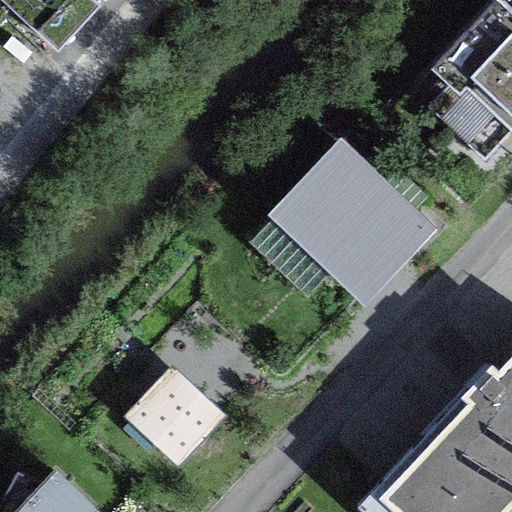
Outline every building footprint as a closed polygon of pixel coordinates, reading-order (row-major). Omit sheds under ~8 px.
[(511,125),(511,0),(482,0),(432,53),(462,82),(437,106),(486,152),(511,125)] [(440,218),(342,125),(267,202),(364,297),(440,218)] [(511,339),(500,353),(495,347),(461,381),(465,385),(360,497),(375,511),(507,511),(511,507),(511,339)] [(225,408),(170,357),(120,410),(177,459),(225,408)] [(105,511),(62,473),(25,511),(105,511)]
